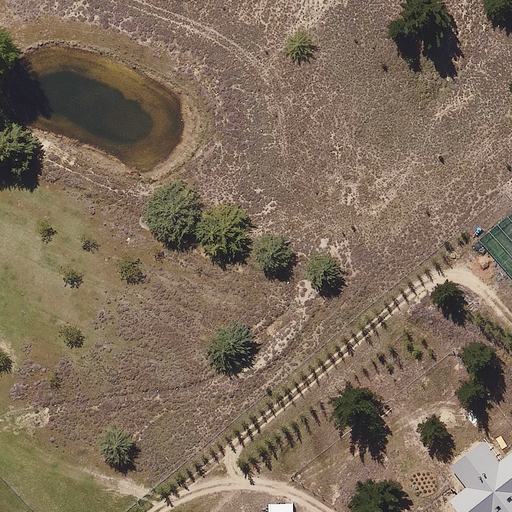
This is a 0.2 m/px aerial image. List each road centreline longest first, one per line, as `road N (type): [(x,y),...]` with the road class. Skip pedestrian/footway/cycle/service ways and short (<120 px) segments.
road 1 (track): [(148,508),(166,324),(247,123),(243,59),(207,29),(116,0)]
road 2 (track): [(225,469),(235,444),(435,272),(456,274),(486,294),(511,325)]
